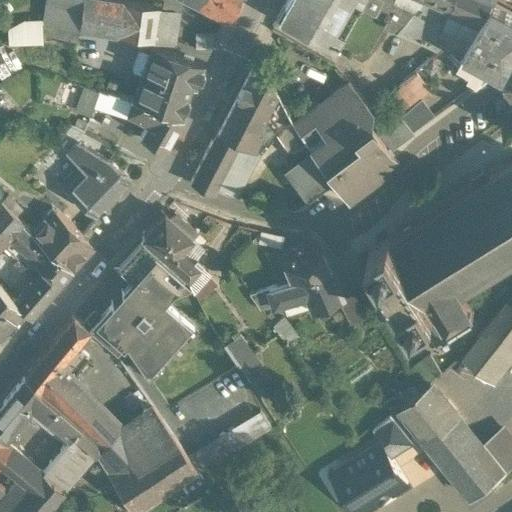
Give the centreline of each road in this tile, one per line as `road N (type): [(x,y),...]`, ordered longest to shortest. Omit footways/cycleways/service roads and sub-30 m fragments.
road 1 (residential): [(511,91),(447,150),(358,207),(313,219),(227,222),(164,187)]
road 2 (residential): [(164,187),(0,389)]
road 3 (residential): [(264,0),(164,187)]
